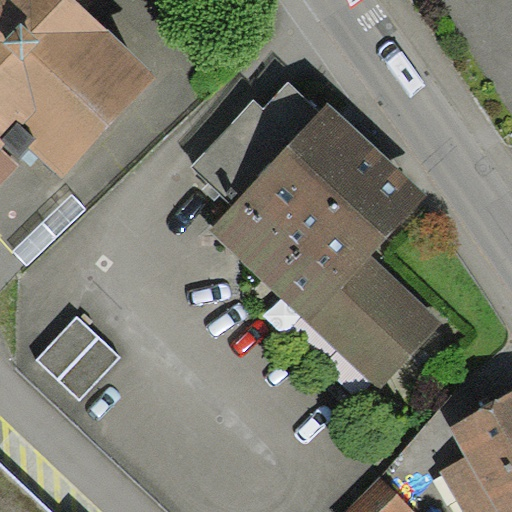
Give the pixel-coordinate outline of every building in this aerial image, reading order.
[(158,76),(75,0),(0,0),(0,150),(1,150),(5,146),(20,160),(31,149),(62,178),(158,76)] [(231,205),(320,111),(287,81),(262,106),(253,99),(190,167),(231,205)] [(427,198),(327,104),(320,111),(231,205),(208,229),(378,391),(443,323),(372,255),(427,198)] [(0,186),(19,165),(1,150),(0,150),(0,186)] [(86,208),(72,196),(14,252),(29,266),(86,208)] [(121,357),(78,316),(37,359),(80,400),(121,357)] [(511,511),(511,392),(450,428),(467,456),(441,471),(464,511),(511,511)] [(0,511),(51,511),(0,463),(0,511)] [(416,511),(379,477),(346,511),(416,511)]
